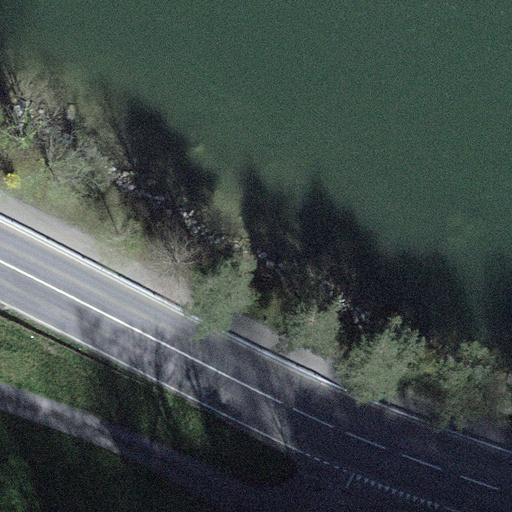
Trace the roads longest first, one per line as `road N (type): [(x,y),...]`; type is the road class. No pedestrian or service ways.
road 1 (primary): [(0,262),(379,447)]
road 2 (residential): [(0,397),(227,488),(283,499),(340,490),(379,447)]
road 3 (primary): [(379,447),(511,494)]
